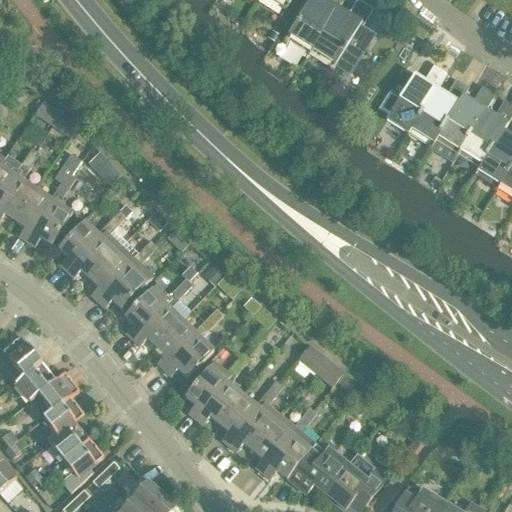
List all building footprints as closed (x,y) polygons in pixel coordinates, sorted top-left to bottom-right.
[(261,0),(283,13),(291,0),(261,0)] [(326,5),(329,0),(310,0),(312,1),(285,45),(287,47),(286,49),(307,62),(309,60),(308,60),(337,12),(326,5)] [(337,12),(308,60),(309,60),(332,75),(336,67),(350,76),(373,38),(361,30),(372,12),(357,2),(347,18),(337,12)] [(391,93),(380,111),(390,117),(385,125),(407,138),(437,91),(446,76),(433,68),(424,83),(415,77),(413,81),(402,74),(391,93)] [(463,98),(468,89),(456,81),(446,97),(437,91),(407,138),(429,152),(434,145),(433,145),(462,98),(463,98)] [(485,112),(494,97),(481,89),(472,104),(463,98),(462,98),(433,145),(434,145),(456,159),(484,112),(485,112)] [(503,132),(511,117),(511,107),(503,102),(494,118),(485,112),(484,112),(456,159),(478,172),(478,173),(503,132)] [(511,137),(511,138),(503,132),(478,173),(478,172),(474,179),(496,194),(511,167),(511,137)] [(25,161),(33,166),(39,156),(31,151),(25,161)] [(123,178),(100,155),(89,166),(111,190),(123,178)] [(75,180),(72,178),(82,164),(71,157),(55,182),(61,186),(61,185),(69,191),(75,180)] [(22,182),(33,166),(25,161),(18,171),(22,173),(0,206),(0,223),(5,216),(16,223),(36,192),(22,182)] [(511,167),(496,194),(511,203),(511,167)] [(14,177),(0,168),(0,206),(22,173),(18,171),(14,177)] [(61,201),(69,191),(61,185),(61,186),(54,196),(58,198),(57,199),(61,201)] [(58,198),(54,196),(51,201),(36,192),(16,223),(25,229),(18,238),(27,244),(54,204),(57,199),(58,198)] [(72,215),(54,204),(27,244),(35,249),(41,240),(52,247),(72,215)] [(118,228),(126,220),(120,213),(111,222),(118,228)] [(114,232),(118,228),(111,222),(103,231),(106,234),(67,274),(74,281),(81,273),(90,281),(126,244),(114,232)] [(106,234),(103,231),(98,236),(85,223),(58,251),(68,260),(60,267),(67,274),(106,234)] [(143,252),(149,258),(157,250),(151,243),(143,252)] [(134,261),(139,256),(126,244),(90,281),(99,290),(91,298),(98,304),(137,264),(134,261)] [(141,266),(149,258),(143,252),(139,256),(134,261),(137,264),(98,304),(105,311),(112,303),(121,311),(153,278),(141,266)] [(177,290),(183,296),(192,287),(186,281),(177,290)] [(151,292),(125,319),(134,328),(126,336),(133,343),(171,302),(168,299),(156,287),(151,292)] [(170,310),(183,296),(177,290),(168,299),(171,302),(133,343),(139,349),(147,341),(156,349),(182,322),(170,310)] [(208,320),(215,327),(223,318),(217,311),(208,320)] [(201,341),(215,327),(208,320),(200,329),(203,332),(164,373),(171,379),(179,371),(188,380),(214,353),(201,341)] [(203,332),(200,329),(195,334),(182,322),(156,349),(165,358),(157,366),(164,373),(203,332)] [(23,380),(41,365),(20,339),(2,353),(23,379),(23,380)] [(315,377),(327,361),(310,348),(298,363),(315,377)] [(235,366),(242,371),(249,362),(242,356),(235,366)] [(333,391),(345,375),(327,361),(315,377),(333,391)] [(231,378),(227,375),(213,364),(185,399),(195,407),(188,416),(196,422),(231,378)] [(56,383),(55,382),(41,365),(23,380),(23,379),(14,387),(29,405),(38,397),(37,397),(56,383)] [(229,387),(242,371),(235,366),(227,375),(231,378),(196,422),(203,428),(210,419),(220,427),(243,398),(229,387)] [(70,400),(79,393),(64,375),(55,382),(56,383),(37,397),(38,397),(51,414),(70,400)] [(268,393),(275,398),(283,389),(276,383),(268,393)] [(267,408),(275,398),(268,393),(260,402),(265,405),(230,449),(237,455),(244,446),(253,454),(281,419),(267,408)] [(260,402),(256,408),(243,398),(220,427),(229,434),(222,443),(230,449),(265,405),(260,402)] [(84,418),(70,400),(51,414),(42,421),(56,438),(57,440),(76,425),(84,418)] [(301,420),(309,425),(316,416),(309,410),(301,420)] [(298,432),(294,429),(281,419),(253,454),(263,462),(256,470),(263,476),(298,432)] [(301,435),(309,425),(301,420),(294,429),(298,432),(263,476),(270,482),(277,473),(287,481),(315,446),(301,435)] [(62,464),(89,442),(76,425),(57,440),(56,438),(47,445),(62,464)] [(14,446),(18,443),(11,434),(2,441),(9,450),(14,446)] [(92,476),(89,472),(104,459),(89,442),(62,464),(72,475),(63,483),(63,487),(71,496),(92,476)] [(442,459),(449,450),(443,445),(436,454),(442,459)] [(20,455),(14,446),(9,450),(5,453),(12,462),(20,455)] [(325,496),(348,467),(328,451),(325,454),(315,446),(287,481),(306,497),(313,487),(325,496)] [(0,497),(8,506),(22,492),(14,483),(16,481),(0,464),(0,497)] [(109,481),(119,471),(113,464),(103,475),(109,481)] [(348,467),(325,496),(339,507),(337,509),(341,511),(346,511),(349,509),(353,511),(360,511),(386,480),(373,470),(365,480),(348,467)] [(37,485),(42,480),(34,472),(25,479),(33,489),(37,485)] [(98,491),(109,481),(103,475),(92,485),(98,491)] [(53,486),(46,477),(42,480),(37,485),(44,493),(53,486)] [(177,511),(147,485),(124,511),(177,511)] [(439,511),(444,505),(422,491),(419,495),(408,489),(394,511),(439,511)] [(79,509),(90,499),(84,492),(73,502),(79,509)] [(76,511),(79,509),(73,502),(62,511),(76,511)]
